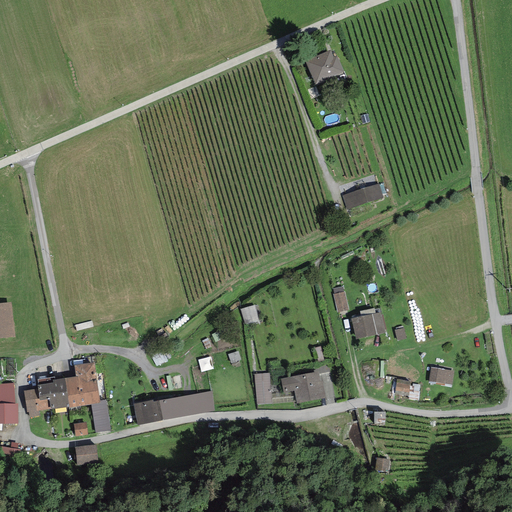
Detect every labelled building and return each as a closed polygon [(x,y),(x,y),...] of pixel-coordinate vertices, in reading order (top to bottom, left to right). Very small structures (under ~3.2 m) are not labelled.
[(344,72),(337,56),(333,57),(330,50),(305,61),(315,84),(333,76),(334,76),(344,72)] [(379,183),(342,195),(347,210),(384,198),(379,183)] [(334,294),(333,294),(337,313),(348,310),(344,292),(334,294)] [(10,302),(0,303),(0,338),(15,337),(10,302)] [(245,323),(259,321),(257,306),(243,307),(245,323)] [(361,317),(375,314),(374,308),(360,311),(361,317)] [(381,315),(380,313),(375,314),(361,317),(351,319),(356,339),(385,333),(384,330),(381,315)] [(314,348),(318,362),(324,361),(320,347),(314,348)] [(212,358),(200,360),(203,372),(214,370),(212,358)] [(319,374),(330,372),(328,361),(312,364),(314,373),(318,372),(319,374)] [(75,377),(65,378),(69,407),(69,408),(91,405),(100,403),(99,401),(94,363),(74,366),(75,377)] [(454,371),(430,368),(428,382),(451,385),(454,371)] [(293,391),(297,404),(326,398),(323,381),(320,382),(319,374),(318,372),(314,373),(280,379),(283,393),(293,391)] [(270,373),(255,374),(257,404),(271,404),(270,373)] [(49,400),(50,409),(50,410),(69,407),(65,378),(55,380),(54,377),(37,380),(38,385),(37,385),(38,389),(40,401),(49,400)] [(410,381),(397,379),(395,394),(408,396),(410,381)] [(0,384),(0,404),(15,403),(13,383),(0,384)] [(40,401),(38,389),(23,391),(26,412),(28,412),(29,417),(39,416),(38,411),(50,409),(49,400),(40,401)] [(152,401),(134,404),(137,425),(215,411),(211,392),(153,402),(152,401)] [(105,400),(99,401),(100,403),(91,405),(96,432),(110,430),(105,400)] [(0,404),(0,424),(17,424),(17,403),(15,403),(0,404)] [(385,412),(374,412),(374,424),(385,424),(385,412)] [(85,423),(73,425),(75,436),(87,434),(85,423)] [(95,445),(75,448),(77,465),(98,462),(95,445)] [(19,456),(20,450),(17,449),(10,448),(1,447),(0,453),(19,456)] [(387,469),(389,460),(377,458),(375,470),(385,472),(386,469),(387,469)]
